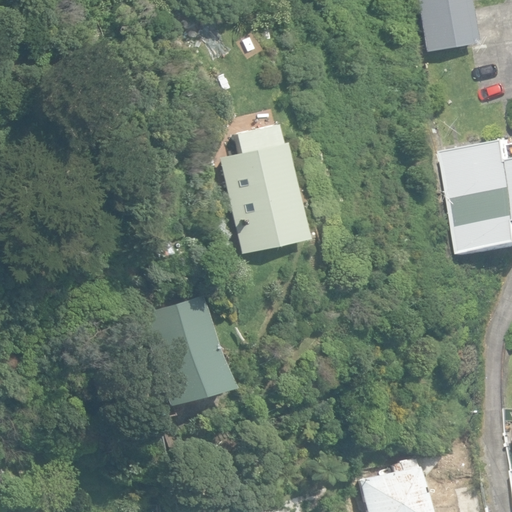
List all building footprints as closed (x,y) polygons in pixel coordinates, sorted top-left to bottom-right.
[(168,20),(178,14),(169,0),(166,0),(158,5),(168,20)] [(412,0),(422,52),(476,43),(468,0),(412,0)] [(170,27),(181,42),(201,28),(190,13),(170,27)] [(216,157),(238,253),(305,238),(283,141),(279,142),(276,127),(233,136),(237,152),(216,157)] [(445,153),(463,255),(511,246),(511,155),(510,141),(445,153)] [(387,220),(388,233),(396,232),(396,220),(387,220)] [(136,314),(163,405),(228,386),(201,295),(136,314)] [(357,478),(363,511),(426,511),(418,465),(414,466),(413,459),(389,464),(390,471),(357,478)] [(460,511),(470,510),(470,511),(482,511),(478,484),(455,488),(458,511),(460,511)]
